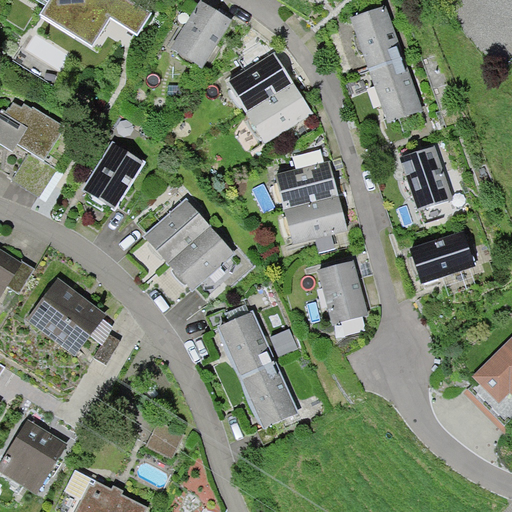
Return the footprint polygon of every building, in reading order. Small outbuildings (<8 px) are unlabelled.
[(45,0),(36,14),(85,45),(104,15),(137,35),(150,14),(126,0),(45,0)] [(228,22),(196,2),(166,52),(197,71),(228,22)] [(383,7),(347,19),(381,123),(417,111),(383,7)] [(312,117),(273,54),(224,84),(263,147),(312,117)] [(5,117),(0,113),(0,148),(5,152),(10,143),(41,161),(60,128),(14,101),(5,117)] [(141,164),(108,143),(78,190),(110,211),(141,164)] [(429,145),(394,157),(412,210),(447,199),(429,145)] [(56,171),(28,154),(12,179),(40,197),(56,171)] [(330,162),(270,177),(288,247),(348,232),(330,162)] [(211,226),(186,198),(144,234),(168,262),(211,226)] [(235,253),(211,226),(168,262),(192,290),(235,253)] [(460,232),(405,251),(416,285),(471,266),(460,232)] [(0,290),(17,261),(0,251),(0,290)] [(350,261),(313,270),(327,325),(364,316),(350,261)] [(101,314),(54,278),(24,315),(71,352),(101,314)] [(253,310),(219,325),(241,373),(274,358),(253,310)] [(511,333),(466,377),(493,403),(503,392),(511,401),(511,333)] [(274,358),(241,373),(262,421),(296,407),(274,358)] [(65,447),(22,420),(0,456),(0,476),(34,497),(65,447)] [(141,511),(143,510),(88,481),(72,511),(141,511)]
